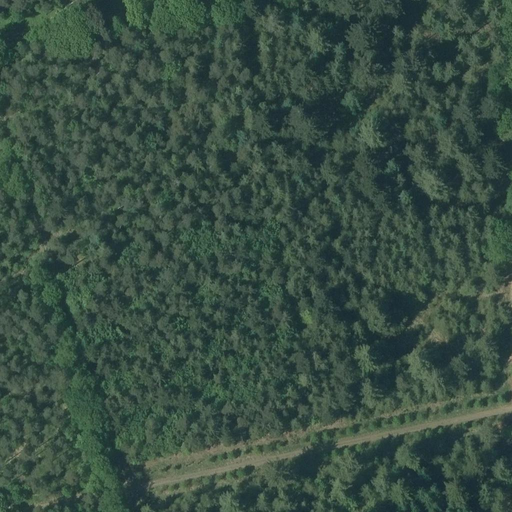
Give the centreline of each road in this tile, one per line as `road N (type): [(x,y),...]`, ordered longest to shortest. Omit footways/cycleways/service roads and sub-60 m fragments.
road 1 (track): [(10,511),(511,409)]
road 2 (track): [(120,511),(0,116)]
road 3 (track): [(0,39),(215,0)]
